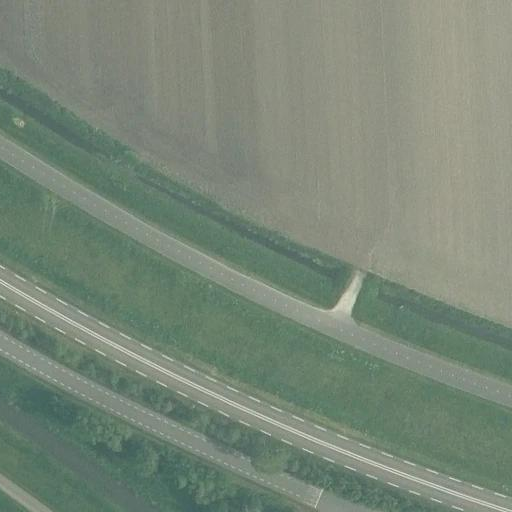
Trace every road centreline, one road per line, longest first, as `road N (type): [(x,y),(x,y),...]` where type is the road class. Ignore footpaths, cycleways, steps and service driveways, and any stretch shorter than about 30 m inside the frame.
road 1 (unclassified): [(511,396),(214,271),(0,147)]
road 2 (secondary): [(510,511),(184,382),(0,281)]
road 3 (unclassified): [(353,511),(0,342)]
